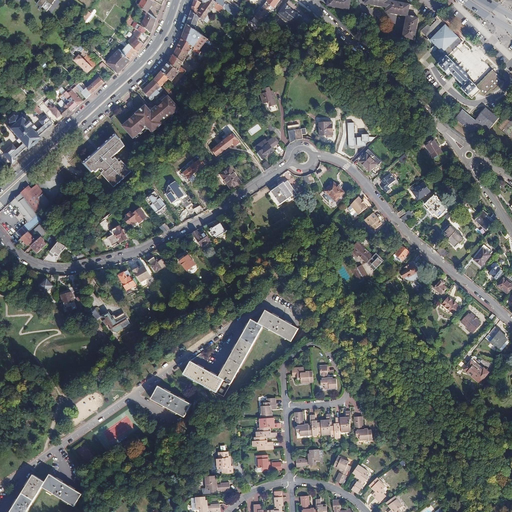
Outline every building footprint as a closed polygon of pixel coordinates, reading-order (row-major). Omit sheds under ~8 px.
[(48,11),(55,0),(40,0),(38,4),(48,11)] [(154,27),(157,19),(148,12),(154,0),(141,0),(139,6),(146,11),(145,14),(147,15),(142,24),(152,31),(154,27)] [(209,15),(208,15),(211,11),(213,8),(221,13),(224,9),(216,3),(215,2),(211,0),(202,0),(206,2),(200,11),(197,9),(202,3),(197,0),(194,0),(193,6),(191,11),(198,16),(207,23),(210,20),(209,18),(210,16),(209,15)] [(350,5),(350,0),(328,0),(329,0),(328,5),(349,9),(350,5)] [(417,11),(417,9),(416,8),(415,7),(414,6),(413,5),(412,5),(388,0),(364,0),(364,3),(387,7),(386,12),(407,16),(403,37),(415,39),(419,18),(416,18),(417,13),(417,11)] [(295,14),(288,9),(289,8),(284,5),(277,14),(293,26),(300,17),(296,13),(295,14)] [(231,11),(225,7),(224,9),(226,10),(234,16),(234,14),(231,12),(231,11)] [(196,24),(198,16),(191,11),(187,24),(195,30),(197,24),(196,24)] [(85,25),(93,15),(90,12),(81,22),(81,23),(85,25)] [(131,26),(137,14),(132,12),(130,17),(126,23),(131,26)] [(463,42),(438,15),(421,30),(446,56),(439,64),(446,71),(448,68),(457,77),(464,85),(461,87),(468,95),(469,94),(472,98),(480,90),(484,94),(491,88),(493,90),(502,81),(496,75),(497,74),(495,72),(493,70),(477,86),(454,63),(447,56),(457,47),(459,46),(462,43),(463,42)] [(152,32),(135,22),(133,27),(137,30),(143,33),(150,36),(152,32)] [(207,39),(206,38),(195,30),(187,24),(183,37),(192,44),(196,47),(201,51),(207,55),(211,51),(212,49),(205,44),(206,41),(207,39)] [(91,29),(87,35),(94,40),(98,34),(91,29)] [(145,44),(139,40),(143,33),(137,30),(127,42),(138,51),(144,45),(145,44)] [(187,55),(192,44),(183,37),(177,48),(187,55)] [(131,59),(138,51),(127,42),(123,39),(122,41),(127,45),(122,52),(131,59)] [(89,56),(91,52),(77,41),(74,46),(83,52),(75,60),(88,73),(97,63),(93,59),(89,56)] [(180,67),(187,55),(177,48),(169,63),(178,70),(179,71),(184,75),(186,71),(180,67)] [(119,72),(128,62),(131,59),(122,52),(119,50),(108,63),(117,71),(119,72)] [(190,57),(189,56),(186,62),(195,69),(199,64),(195,61),(190,57)] [(171,81),(179,71),(178,70),(169,63),(168,63),(168,62),(159,70),(161,72),(171,81)] [(115,73),(106,65),(102,69),(109,78),(115,73)] [(171,81),(161,72),(154,80),(163,89),(165,92),(169,88),(164,84),(167,81),(169,83),(171,81)] [(104,83),(97,75),(89,82),(92,85),(88,89),(92,93),(104,83)] [(178,90),(186,80),(188,78),(184,75),(180,80),(179,79),(174,85),(178,90)] [(150,101),(163,89),(154,80),(142,91),(149,98),(148,98),(150,101)] [(84,90),(80,86),(82,85),(80,83),(80,84),(69,94),(79,105),(82,103),(83,101),(75,93),(78,90),(86,99),(90,95),(92,93),(88,89),(87,88),(84,90)] [(277,107),(274,92),(272,92),(271,88),(264,89),(265,93),(262,94),(264,105),(269,103),(271,108),(277,107)] [(62,114),(65,118),(79,105),(69,94),(67,92),(65,90),(60,94),(62,96),(56,101),(62,109),(59,111),(62,114)] [(152,132),(179,108),(170,98),(168,95),(162,100),(163,102),(158,107),(156,106),(153,108),(154,109),(151,112),(151,111),(146,105),(135,114),(136,114),(123,125),(134,138),(146,128),(145,126),(146,125),(152,132)] [(54,106),(53,104),(44,112),(46,115),(49,118),(54,114),(57,118),(62,114),(59,111),(54,106)] [(489,129),(498,117),(486,107),(475,119),(472,117),(471,119),(465,114),(467,112),(462,109),(455,118),(473,133),(476,129),(478,131),(484,124),(489,129)] [(46,115),(44,112),(41,109),(40,108),(37,111),(43,118),(46,115)] [(41,131),(36,126),(36,127),(34,125),(36,123),(34,121),(30,124),(28,122),(29,121),(26,116),(22,120),(22,119),(19,119),(19,118),(13,123),(14,123),(13,126),(14,127),(10,129),(14,134),(15,133),(22,140),(19,142),(23,147),(26,145),(28,147),(30,149),(42,138),(40,136),(43,133),(41,131)] [(48,129),(54,124),(50,120),(45,124),(48,129)] [(320,122),(320,135),(328,134),(328,136),(333,136),(333,134),(334,134),(334,121),(320,122)] [(272,133),(278,128),(273,122),(267,126),(272,133)] [(502,130),(509,135),(511,130),(511,125),(508,122),(502,130)] [(355,141),(354,124),(349,124),(349,147),(356,147),(356,145),(358,145),(358,147),(367,146),(367,142),(371,142),(371,141),(375,138),(376,137),(371,137),(371,135),(364,135),(364,138),(358,137),(358,141),(355,141)] [(303,139),(303,135),(307,134),(306,128),(300,129),(300,125),(293,126),(289,127),(289,128),(291,141),(296,140),(299,139),(301,139),(303,139)] [(122,161),(119,158),(118,157),(116,159),(114,157),(116,155),(127,145),(121,137),(116,133),(101,147),(102,148),(96,153),(95,152),(85,161),(94,171),(96,169),(98,171),(100,168),(102,167),(103,168),(105,170),(103,172),(116,185),(126,176),(133,170),(124,159),(122,161)] [(242,143),(234,133),(211,150),(216,157),(234,144),(236,148),(242,143)] [(278,140),(274,134),(269,138),(274,144),(278,140)] [(264,138),(253,147),(263,158),(267,155),(266,154),(273,149),(270,146),(266,140),(264,138)] [(442,152),(434,140),(425,146),(433,158),(442,152)] [(15,159),(24,150),(18,143),(5,154),(13,163),(17,161),(15,159)] [(366,155),(360,161),(369,171),(375,165),(378,165),(381,163),(370,151),(368,153),(367,152),(365,154),(366,155)] [(363,152),(357,159),(360,161),(366,155),(365,154),(363,152)] [(401,162),(408,157),(405,153),(398,159),(401,162)] [(189,181),(207,165),(201,158),(183,174),(189,181)] [(230,168),(220,175),(230,189),(240,182),(237,178),(239,177),(237,176),(236,176),(230,168)] [(390,189),(388,185),(395,180),(390,173),(382,180),(385,184),(382,186),(387,192),(390,189)] [(411,191),(425,182),(422,178),(409,188),(411,191)] [(177,181),(171,186),(181,199),(185,196),(177,181)] [(294,195),(296,194),(290,184),(286,187),(283,183),(283,182),(283,183),(282,182),(278,185),(279,186),(278,186),(281,190),(280,191),(284,196),(285,196),(288,199),(290,198),(292,200),(296,197),(294,195)] [(344,192),(341,189),(342,188),(337,184),(336,185),(333,182),(325,191),(335,201),(344,192)] [(418,200),(430,192),(424,183),(412,191),(418,200)] [(50,204),(43,195),(44,194),(37,185),(31,189),(29,186),(21,193),(37,214),(50,204)] [(164,208),(166,205),(161,198),(159,200),(158,200),(158,198),(159,196),(156,191),(146,199),(149,204),(152,202),(154,204),(152,206),(157,213),(159,211),(160,211),(164,208)] [(172,203),(178,200),(172,191),(167,194),(172,203)] [(37,214),(21,193),(10,202),(10,203),(13,206),(14,205),(26,219),(25,220),(25,223),(26,225),(23,227),(28,232),(31,229),(42,220),(37,214)] [(448,209),(435,194),(433,196),(432,195),(426,200),(427,201),(426,203),(429,207),(428,208),(433,214),(435,213),(439,217),(448,209)] [(359,214),(367,207),(364,203),(361,200),(358,196),(351,205),(348,208),(350,210),(349,211),(352,215),(353,214),(355,216),(358,213),(359,214)] [(182,204),(186,209),(180,213),(182,216),(195,207),(189,199),(182,204)] [(146,217),(139,209),(133,214),(131,212),(127,215),(128,216),(125,219),(130,226),(132,225),(133,227),(136,224),(135,224),(139,221),(140,223),(146,217)] [(404,222),(414,215),(410,209),(399,216),(404,222)] [(488,214),(483,210),(474,220),(486,230),(493,221),(486,216),(488,214)] [(374,230),(382,223),(373,212),(365,219),(374,230)] [(450,212),(445,217),(452,223),(456,218),(450,212)] [(226,231),(218,219),(213,221),(216,226),(211,229),(212,231),(210,232),(213,237),(214,236),(216,239),(226,231)] [(48,231),(49,230),(44,223),(34,230),(41,238),(41,237),(48,231)] [(122,229),(120,225),(110,229),(111,233),(107,235),(110,244),(125,238),(126,239),(129,239),(131,238),(124,228),(122,229)] [(465,240),(452,225),(445,232),(450,237),(448,238),(455,247),(460,243),(461,244),(465,240)] [(197,230),(192,232),(201,246),(210,241),(205,233),(200,236),(197,230)] [(34,241),(35,240),(28,232),(21,238),(28,246),(29,245),(30,247),(35,243),(34,241)] [(504,242),(509,236),(506,232),(501,240),(504,242)] [(193,242),(188,234),(182,237),(187,246),(193,242)] [(140,244),(135,237),(131,240),(135,246),(140,244)] [(36,253),(45,245),(42,243),(41,244),(38,240),(35,243),(30,247),(36,253)] [(59,256),(66,246),(58,242),(44,261),(47,262),(50,262),(55,255),(57,256),(59,256)] [(372,255),(360,244),(358,246),(353,242),(350,246),(352,247),(351,249),(352,250),(351,251),(356,256),(357,255),(372,269),(382,259),(374,252),(372,255)] [(402,260),(412,248),(408,244),(404,248),(401,246),(394,254),(402,260)] [(445,259),(450,254),(441,247),(437,253),(442,256),(445,259)] [(482,266),(489,256),(488,256),(490,254),(482,248),(473,259),(482,266)] [(153,255),(147,259),(156,271),(157,270),(159,272),(167,266),(162,260),(160,262),(159,261),(157,261),(153,255)] [(184,255),(179,259),(188,271),(196,264),(188,255),(185,258),(184,255)] [(500,271),(500,270),(501,270),(498,268),(498,269),(497,268),(498,267),(498,265),(495,263),(492,263),(490,266),(490,268),(491,268),(491,269),(492,269),(489,273),(496,278),(501,271),(500,271)] [(363,265),(359,266),(364,280),(368,278),(363,265)] [(408,265),(403,268),(404,271),(403,272),(406,277),(403,278),(404,280),(405,281),(407,281),(408,282),(410,281),(412,281),(413,280),(414,278),(415,277),(415,276),(415,275),(414,274),(417,272),(412,265),(409,267),(408,265)] [(430,278),(438,269),(433,265),(426,274),(430,278)] [(138,267),(133,270),(139,283),(151,276),(145,266),(139,269),(138,267)] [(118,275),(126,290),(135,285),(127,271),(118,275)] [(511,284),(503,278),(498,286),(507,293),(511,286),(511,284)] [(446,283),(442,279),(434,288),(441,295),(448,288),(444,284),(446,283)] [(41,287),(45,293),(53,286),(47,280),(41,285),(42,286),(41,287)] [(71,292),(61,295),(63,304),(74,301),(71,292)] [(448,296),(441,303),(452,313),(459,306),(448,296)] [(184,374),(224,397),(263,326),(291,342),(299,329),(266,310),(258,323),(251,319),(218,377),(191,361),(184,374)] [(92,314),(98,322),(101,320),(106,328),(109,327),(111,327),(112,329),(111,331),(112,334),(113,333),(117,334),(131,327),(125,315),(117,320),(115,317),(114,318),(112,319),(110,314),(102,318),(96,311),(92,314)] [(491,323),(496,317),(492,313),(486,320),(491,323)] [(468,314),(461,322),(473,333),(480,324),(468,314)] [(485,338),(490,342),(500,331),(496,327),(485,338)] [(507,335),(501,331),(491,343),(500,350),(509,340),(506,337),(507,335)] [(69,370),(68,369),(68,368),(66,367),(65,367),(64,365),(65,364),(61,358),(54,363),(59,369),(60,368),(61,370),(61,371),(61,372),(61,373),(62,374),(63,374),(64,375),(65,375),(66,375),(67,374),(68,373),(69,372),(69,370)] [(470,361),(463,369),(479,382),(488,372),(483,368),(481,370),(470,361)] [(337,389),(337,380),(333,380),(333,379),(330,379),(330,380),(327,380),(327,376),(328,376),(327,367),(319,367),(320,376),(321,376),(322,381),(320,381),(321,387),(325,387),(325,390),(337,389)] [(313,384),(312,373),(306,373),(306,375),(303,375),(303,373),(303,369),(292,370),(293,379),(297,379),(297,381),(300,381),(301,385),(313,384)] [(159,386),(158,386),(151,399),(184,417),(192,404),(159,386)] [(272,419),(272,411),(270,411),(270,410),(272,409),(276,409),(275,398),(266,399),(267,403),(264,403),(264,408),(260,408),(261,420),(272,419)] [(350,433),(350,423),(351,423),(350,413),(345,413),(345,419),(346,421),(344,421),(344,419),(340,420),(341,429),(341,433),(350,433)] [(313,436),(312,427),(310,427),(309,427),(309,425),(305,425),(305,426),(302,426),(302,423),(303,423),(303,414),(295,414),(296,423),(297,423),(297,428),(296,428),(296,433),(300,433),(300,437),(313,436)] [(331,435),(330,425),(331,425),(331,415),(326,416),(326,421),(326,423),(325,423),(324,421),(321,421),(322,435),(322,436),(331,435)] [(322,435),(321,421),(317,422),(317,423),(315,424),(315,422),(315,417),(310,417),(310,427),(312,427),(313,436),(313,437),(318,437),(318,435),(322,435)] [(372,441),(371,431),(367,432),(367,430),(364,430),(364,431),(361,431),(361,427),(362,427),(362,418),(354,418),(355,428),(356,427),(356,432),(355,433),(356,438),(359,438),(359,442),(372,441)] [(281,429),(280,424),(275,424),(273,424),(273,422),(275,422),(275,419),(272,419),(261,420),(260,420),(261,428),(271,428),(271,429),(281,429)] [(340,439),(339,429),(341,429),(340,420),(340,419),(335,419),(335,425),(335,426),(333,427),(333,425),(331,425),(330,425),(331,435),(331,438),(334,438),(334,439),(340,439)] [(271,432),(271,429),(271,428),(261,428),(258,429),(258,433),(257,433),(257,438),(267,438),(267,439),(278,438),(277,433),(272,434),(270,434),(270,432),(271,432)] [(266,443),(266,441),(267,441),(267,439),(267,438),(257,438),(255,438),(255,442),(253,442),(254,447),(258,447),(258,451),(274,450),(273,442),(268,443),(266,443)] [(319,463),(318,450),(314,451),(313,451),(309,451),(310,454),(308,454),(308,458),(309,458),(309,460),(305,461),(305,460),(296,460),(296,468),(305,467),(305,466),(310,465),(310,467),(316,466),(315,463),(319,463)] [(231,466),(231,461),(229,461),(228,452),(218,452),(219,459),(217,459),(218,470),(222,469),(223,474),(233,473),(233,466),(231,466)] [(268,462),(268,456),(258,457),(258,469),(256,469),(256,472),(257,473),(262,473),(262,472),(268,472),(268,471),(273,470),(273,471),(282,471),(282,463),(273,464),(273,465),(269,466),(269,464),(267,464),(267,463),(268,462)] [(348,466),(350,462),(339,456),(334,466),(340,469),(341,468),(343,469),(341,473),(340,473),(336,481),(342,485),(347,476),(345,476),(347,471),(349,472),(351,467),(348,466)] [(366,476),(368,473),(358,466),(353,473),(353,474),(356,475),(355,477),(358,479),(358,478),(360,479),(358,483),(357,482),(351,490),(358,495),(363,487),(362,486),(365,482),(366,483),(369,478),(366,476)] [(27,511),(43,487),(74,507),(82,494),(50,474),(45,482),(33,475),(9,511),(27,511)] [(217,483),(217,479),(215,479),(215,476),(206,477),(207,489),(202,489),(202,495),(210,494),(210,492),(216,492),(216,491),(221,491),(221,492),(230,492),(230,485),(221,485),(221,487),(216,487),(217,483)] [(383,490),(386,487),(377,479),(369,486),(373,491),(375,490),(376,491),(375,493),(372,496),(379,504),(386,497),(383,495),(385,493),(383,490)] [(283,511),(283,508),(282,508),(281,503),(282,503),(282,494),(274,495),(275,504),(276,504),(276,508),(275,508),(275,510),(274,510),(273,508),(273,507),(267,508),(267,510),(267,511),(283,511)] [(318,511),(318,510),(316,510),(315,510),(315,509),(311,509),(311,510),(308,510),(308,506),(309,506),(309,497),(301,498),(302,507),(303,506),(304,511),(302,511),(318,511)] [(402,507),(394,497),(386,503),(390,509),(391,508),(393,509),(391,511),(388,511),(400,511),(399,509),(402,507)] [(196,507),(196,505),(197,505),(196,501),(195,501),(194,498),(185,499),(185,500),(181,500),(182,511),(186,510),(186,511),(190,511),(189,511),(209,511),(209,505),(200,506),(200,507),(196,507)] [(327,511),(327,505),(323,505),(323,507),(321,507),(321,505),(321,500),(316,500),(316,510),(318,510),(318,511),(327,511)] [(267,511),(267,510),(267,508),(267,507),(263,507),(263,509),(261,509),(261,507),(260,501),(253,502),(253,511),(267,511)] [(340,501),(333,501),(334,510),(335,511),(334,511),(352,511),(352,509),(347,510),(347,511),(343,511),(340,511),(340,510),(341,510),(340,501)]
